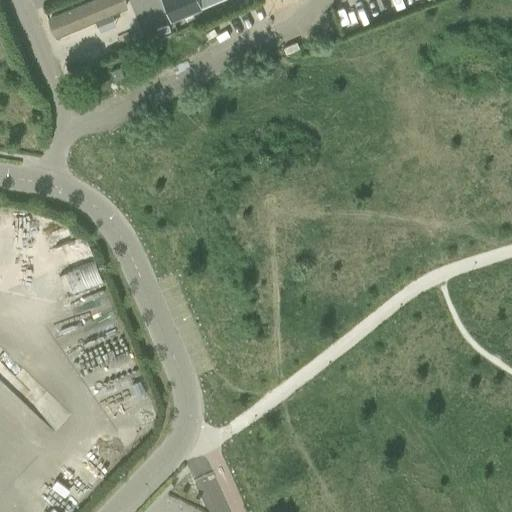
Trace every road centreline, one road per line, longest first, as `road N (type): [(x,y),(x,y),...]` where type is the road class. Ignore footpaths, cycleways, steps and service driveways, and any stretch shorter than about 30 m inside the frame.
road 1 (unclassified): [(49,187),(92,206),(118,234),(182,381),(183,442),(117,511)]
road 2 (residential): [(49,187),(66,129),(13,0)]
